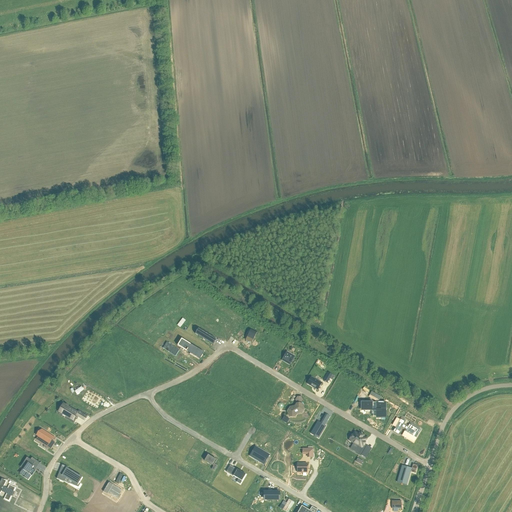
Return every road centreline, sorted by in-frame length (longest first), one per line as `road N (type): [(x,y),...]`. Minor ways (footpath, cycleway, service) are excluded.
road 1 (track): [(449,415),(190,259),(116,310),(69,356),(0,452)]
road 2 (track): [(181,279),(192,274),(443,425)]
road 3 (residential): [(430,465),(225,345)]
road 4 (unclassified): [(511,386),(484,389),(458,404),(430,465)]
